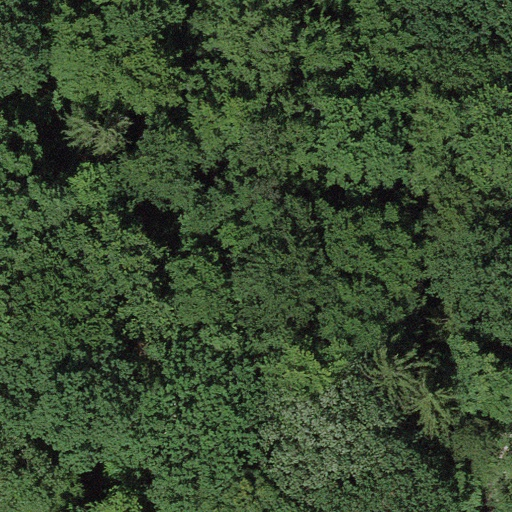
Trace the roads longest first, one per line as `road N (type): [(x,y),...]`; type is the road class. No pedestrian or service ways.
road 1 (track): [(252,0),(492,262),(511,328)]
road 2 (track): [(51,511),(133,489),(452,511)]
